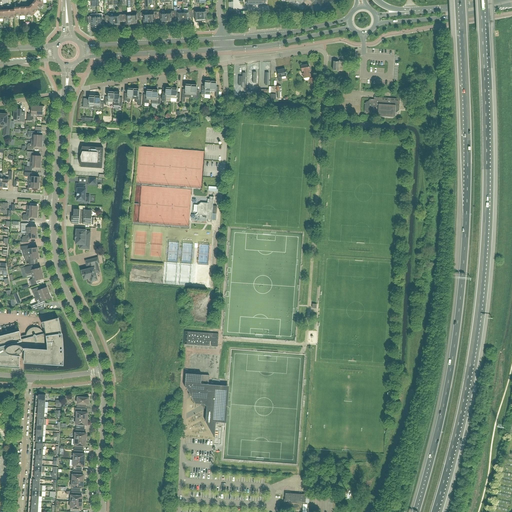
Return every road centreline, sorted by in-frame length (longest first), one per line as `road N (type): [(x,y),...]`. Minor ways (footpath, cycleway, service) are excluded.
road 1 (motorway): [(461,0),(463,268),(445,397),(415,511)]
road 2 (motorway): [(434,511),(473,347),(482,264),(480,0)]
road 3 (tertiary): [(101,371),(56,263),(54,199)]
road 4 (residential): [(321,114),(324,52),(224,62)]
road 5 (residential): [(65,91),(224,62)]
road 6 (secondary): [(80,57),(223,49)]
road 7 (secondary): [(222,37),(80,46)]
road 8 (tertiary): [(101,511),(101,371)]
road 9 (secondary): [(375,24),(511,3)]
road 10 (residential): [(21,510),(29,376)]
road 11 (secondary): [(223,49),(351,28)]
road 12 (secondary): [(349,17),(222,37)]
